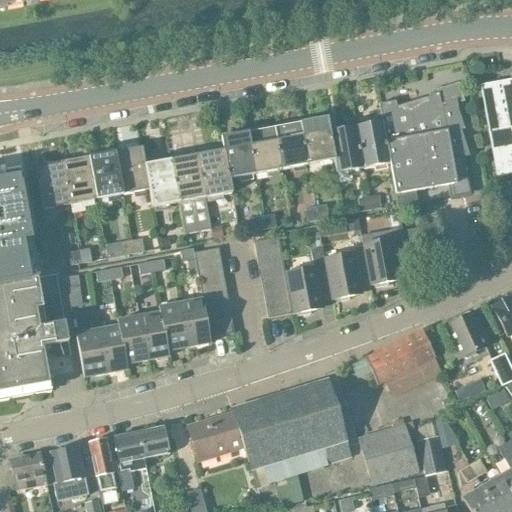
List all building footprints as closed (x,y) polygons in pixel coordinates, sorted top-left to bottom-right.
[(0,0),(0,8),(45,0),(0,0)] [(511,79),(478,86),(495,177),(511,174),(511,133),(511,132),(511,131),(511,79)] [(389,166),(394,196),(466,182),(462,159),(468,157),(460,132),(464,131),(457,109),(455,101),(458,100),(455,89),(437,94),(428,96),(428,97),(396,107),(394,102),(377,105),(389,166)] [(361,171),(389,166),(377,105),(381,123),(353,127),(361,171)] [(335,175),(325,119),(299,124),(307,167),(323,164),(324,173),(334,171),(335,175)] [(361,171),(353,127),(328,132),(326,119),(325,119),(335,175),(361,171)] [(280,172),(307,167),(299,124),(272,129),(280,172)] [(253,177),(280,172),(272,129),(245,134),(253,177)] [(229,181),(253,177),(245,134),(219,139),(222,152),(230,195),(231,195),(229,181)] [(178,204),(170,161),(144,166),(141,148),(139,149),(147,192),(151,209),(178,204)] [(121,197),(147,192),(139,149),(113,154),(121,197)] [(204,200),(230,195),(222,152),(196,157),(204,200)] [(95,201),(121,197),(113,154),(87,159),(95,201)] [(204,200),(196,157),(170,161),(178,204),(178,205),(204,200)] [(68,206),(95,201),(87,159),(60,164),(68,206)] [(42,211),(68,206),(60,164),(34,168),(42,211)] [(0,286),(46,277),(41,251),(33,253),(18,171),(6,174),(3,175),(4,180),(0,181),(0,286)] [(367,198),(369,212),(380,210),(378,196),(367,198)] [(359,213),(369,212),(367,198),(357,200),(359,213)] [(183,235),(210,231),(204,200),(178,205),(183,235)] [(314,208),(317,221),(328,219),(325,206),(314,208)] [(306,223),(317,221),(314,208),(304,210),(306,223)] [(261,218),(263,231),(275,229),(272,216),(261,218)] [(254,233),(263,231),(261,218),(251,219),(254,233)] [(219,228),(210,229),(212,240),(221,239),(219,228)] [(277,238),(253,243),(255,256),(280,251),(277,238)] [(129,242),(132,255),(143,253),(141,240),(129,242)] [(397,274),(409,272),(403,241),(392,243),(391,241),(362,247),(363,255),(364,255),(369,286),(369,288),(373,287),(374,289),(386,287),(386,284),(399,282),(397,274)] [(122,257),(132,255),(129,242),(120,244),(122,257)] [(77,252),(79,265),(91,263),(88,250),(77,252)] [(194,261),(193,255),(192,250),(179,253),(181,263),(194,261)] [(195,266),(219,262),(217,250),(193,255),(194,261),(195,266)] [(325,269),(323,261),(321,250),(310,252),(313,270),(284,275),(285,277),(287,289),(289,302),(292,315),(292,316),(296,315),(297,318),(309,315),(309,313),(322,311),(320,302),(330,300),(331,300),(325,269)] [(280,251),(255,256),(257,269),(282,264),(280,251)] [(70,267),(79,265),(77,252),(67,254),(70,267)] [(359,288),(369,286),(364,255),(363,255),(353,257),(353,255),(323,261),(325,269),(331,300),(330,300),(331,302),(335,301),(335,303),(348,301),(347,299),(360,296),(359,288)] [(150,263),(152,274),(164,271),(162,261),(150,263)] [(221,274),(219,262),(195,266),(197,279),(221,274)] [(139,276),(152,274),(150,263),(137,266),(139,276)] [(282,264),(257,269),(260,281),(285,277),(284,275),(282,264)] [(107,271),(109,282),(122,279),(120,269),(107,271)] [(97,284),(109,282),(107,271),(95,273),(97,284)] [(224,286),(221,274),(197,279),(199,291),(224,286)] [(69,357),(56,281),(54,276),(46,277),(0,286),(0,401),(50,392),(42,348),(54,346),(56,360),(69,357)] [(64,279),(66,290),(79,287),(77,277),(64,279)] [(285,277),(260,281),(262,294),(287,289),(285,277)] [(226,298),(224,286),(199,291),(201,301),(202,303),(226,298)] [(287,289),(262,294),(265,307),(289,302),(287,289)] [(228,310),(226,298),(202,303),(204,315),(228,310)] [(506,338),(511,335),(511,300),(510,302),(509,299),(491,309),(506,338)] [(209,345),(208,339),(206,327),(204,315),(202,303),(201,301),(192,303),(192,300),(179,303),(187,349),(209,345)] [(289,302),(265,307),(267,320),(292,315),(289,302)] [(167,353),(187,349),(179,303),(167,305),(167,307),(158,309),(159,314),(165,348),(166,348),(167,353)] [(231,322),(228,310),(204,315),(206,327),(231,322)] [(159,314),(151,316),(150,314),(138,316),(146,362),(168,358),(167,353),(166,348),(165,348),(159,314)] [(467,360),(473,357),(475,353),(487,348),(472,314),(444,326),(459,360),(463,359),(467,360)] [(125,366),(146,362),(138,316),(125,319),(125,321),(116,322),(117,328),(118,328),(124,362),(125,362),(125,366)] [(233,334),(231,322),(206,327),(208,339),(233,334)] [(118,328),(117,328),(109,329),(109,327),(96,330),(105,376),(126,372),(125,366),(125,362),(124,362),(118,328)] [(83,380),(105,376),(96,330),(84,332),(84,334),(75,336),(83,380)] [(420,331),(364,359),(377,387),(434,359),(420,331)] [(500,388),(511,382),(511,375),(503,356),(489,362),(500,388)] [(230,414),(216,419),(186,428),(197,463),(242,450),(249,472),(321,450),(326,466),(350,459),(345,443),(346,443),(327,381),(229,410),(230,414)] [(462,389),(454,392),(458,402),(467,398),(462,389)] [(450,399),(442,403),(446,412),(454,408),(450,399)] [(371,487),(417,473),(403,426),(357,440),(371,487)] [(137,434),(143,460),(167,455),(162,429),(137,434)] [(118,465),(143,460),(137,434),(112,439),(118,465)] [(437,439),(417,443),(424,477),(445,473),(437,439)] [(98,494),(116,490),(105,441),(88,445),(98,494)] [(511,499),(511,455),(506,445),(497,450),(510,472),(499,478),(511,499)] [(88,496),(76,448),(49,454),(56,485),(69,483),(73,499),(88,496)] [(15,492),(45,485),(38,455),(9,462),(15,492)] [(472,475),(475,479),(484,473),(478,461),(468,467),(472,475)] [(165,483),(178,480),(174,462),(161,465),(165,483)] [(466,484),(475,479),(472,475),(468,467),(459,473),(466,484)] [(115,473),(120,492),(133,490),(128,470),(115,473)] [(494,511),(511,511),(511,499),(499,478),(481,489),(494,511)] [(413,480),(402,482),(404,492),(415,489),(413,480)] [(390,485),(379,488),(382,500),(393,497),(390,485)] [(494,511),(481,489),(479,491),(476,486),(471,489),(473,494),(463,500),(469,511),(494,511)] [(189,511),(204,511),(199,490),(185,494),(189,511)] [(84,511),(99,511),(97,501),(83,504),(84,511)]
